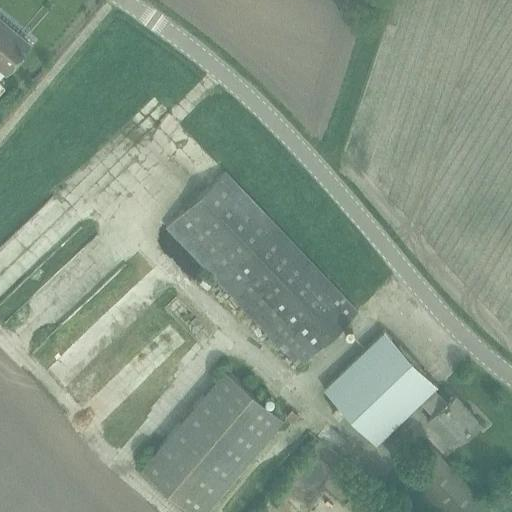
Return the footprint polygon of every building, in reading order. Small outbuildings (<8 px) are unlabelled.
[(0,78),(5,73),(16,60),(29,45),(13,32),(11,35),(0,25),(0,93),(4,88),(0,84),(0,78)] [(224,171),(209,185),(166,227),(277,344),(268,353),(290,376),(358,312),(224,171)] [(34,282),(36,264),(27,263),(24,280),(34,282)] [(0,264),(0,283),(9,276),(0,264)] [(182,337),(192,327),(174,309),(164,319),(182,337)] [(384,331),(369,345),(323,388),(376,443),(420,402),(432,415),(427,420),(449,444),(476,419),(453,395),(446,402),(433,388),(436,386),(384,331)] [(144,472),(189,511),(202,511),(280,424),(225,377),(144,472)] [(403,473),(440,511),(487,511),(490,509),(431,447),(403,473)]
